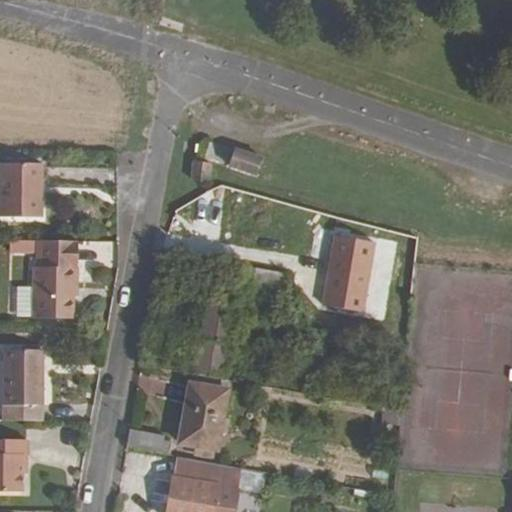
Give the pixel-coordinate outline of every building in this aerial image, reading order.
[(259,167),(263,150),(235,143),(231,160),(259,167)] [(212,158),(195,155),(191,173),(208,176),(212,158)] [(0,164),(0,218),(32,220),(34,192),(38,192),(39,166),(0,164)] [(465,203),(495,211),(501,187),(471,179),(465,203)] [(306,276),(345,285),(360,225),(321,215),(306,276)] [(12,243),(12,254),(36,256),(37,244),(12,243)] [(225,277),(278,285),(279,273),(249,269),(250,267),(228,264),(225,277)] [(35,271),(32,321),(72,324),(73,301),(74,290),(78,290),(79,273),(35,271)] [(235,294),(236,285),(213,282),(212,290),(235,294)] [(228,334),(235,294),(212,290),(200,288),(193,329),(196,329),(191,362),(220,367),(225,333),(228,334)] [(3,350),(3,421),(40,421),(41,350),(3,350)] [(248,373),(264,376),(265,369),(267,356),(250,353),(248,373)] [(265,369),(295,374),(296,361),(267,356),(265,369)] [(185,371),(223,377),(223,368),(220,367),(191,362),(187,361),(185,371)] [(176,430),(214,437),(223,377),(185,371),(176,430)] [(123,436),(152,441),(155,425),(125,421),(123,436)] [(0,440),(0,491),(21,492),(21,474),(21,456),(25,456),(25,441),(0,440)] [(228,511),(234,478),(213,474),(213,473),(167,466),(160,507),(186,511),(228,511)]
